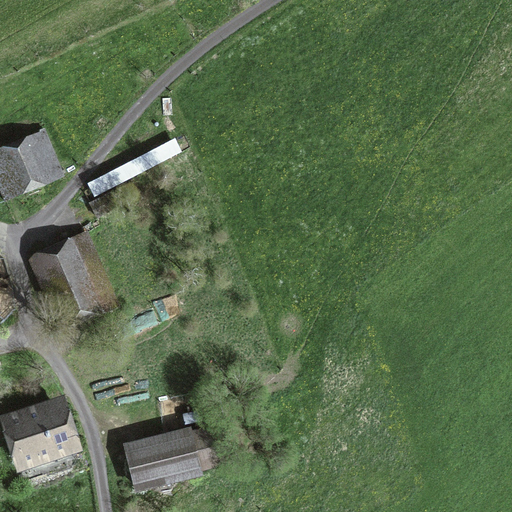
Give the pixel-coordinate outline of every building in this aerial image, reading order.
[(0,148),(0,189),(4,199),(63,174),(44,130),(0,148)] [(118,206),(111,193),(90,204),(97,217),(118,206)] [(88,240),(40,262),(65,321),(114,300),(88,240)] [(10,423),(23,462),(72,446),(59,407),(10,423)] [(196,466),(226,458),(219,431),(129,454),(138,488),(198,473),(196,466)]
